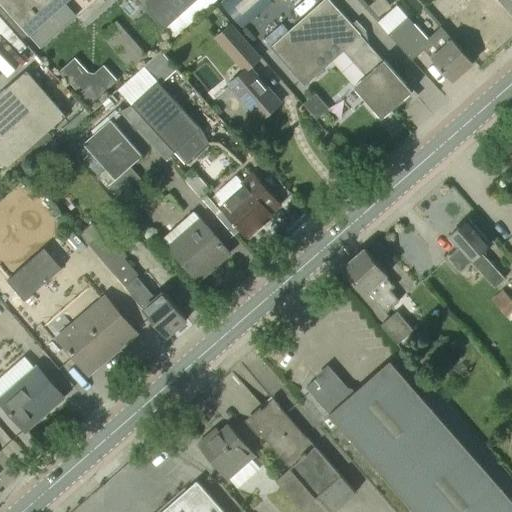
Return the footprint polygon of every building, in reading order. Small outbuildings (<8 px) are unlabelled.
[(0,0),(30,34),(69,0),(0,0)] [(138,0),(163,29),(196,0),(138,0)] [(224,0),(221,3),(243,27),(273,1),(272,0),(224,0)] [(383,61),(361,35),(329,0),(323,0),(270,47),(305,86),(344,51),(366,76),(354,87),(382,119),(412,91),(384,60),(383,61)] [(511,0),(498,0),(511,15),(511,14),(511,0)] [(431,42),(408,17),(392,31),(406,46),(415,57),(424,50),(430,57),(452,81),(474,62),(445,30),(431,42)] [(127,55),(141,42),(120,19),(105,32),(127,55)] [(260,120),(280,103),(250,67),(261,58),(250,45),(239,33),(231,23),(216,36),(246,71),(230,84),(260,120)] [(247,26),(239,33),(250,45),(257,38),(247,26)] [(104,65),(94,73),(88,72),(75,58),(60,71),(90,105),(118,81),(104,65)] [(0,162),(5,168),(8,166),(66,116),(26,71),(0,93),(0,162)] [(187,164),(210,143),(201,128),(158,81),(132,105),(122,110),(168,159),(175,152),(187,164)] [(110,185),(131,166),(143,156),(111,120),(83,144),(106,170),(101,175),(110,185)] [(131,166),(110,185),(121,198),(143,179),(131,166)] [(247,237),(272,215),(271,213),(280,205),(253,175),(243,184),(246,187),(222,208),(247,237)] [(198,278),(228,252),(199,218),(169,245),(198,278)] [(505,279),(482,253),(491,244),(469,219),(449,237),(459,248),(446,260),(458,273),(462,269),(471,263),(495,287),(505,279)] [(102,234),(93,223),(80,234),(89,245),(167,336),(187,318),(164,291),(155,298),(143,283),(138,277),(139,275),(124,257),(126,255),(106,231),(102,234)] [(25,300),(62,269),(45,248),(8,280),(25,300)] [(386,312),(400,300),(390,289),(394,286),(386,277),(389,275),(369,251),(349,268),(386,312)] [(507,318),(511,313),(511,300),(503,290),(491,300),(507,318)] [(137,333),(104,295),(72,323),(67,318),(52,331),(56,336),(88,374),(137,333)] [(397,344),(413,330),(397,311),(380,325),(397,344)] [(317,376),(305,387),(414,511),(511,511),(511,499),(389,362),(352,394),(331,370),(317,376)] [(37,368),(0,400),(22,426),(45,406),(48,410),(63,397),(37,368)] [(306,437),(273,399),(249,420),(290,468),(276,480),(304,511),(333,511),(356,492),(307,436),(306,437)] [(255,455),(229,425),(216,436),(212,432),(199,444),(222,471),(236,459),(242,466),(255,455)] [(224,511),(197,481),(161,511),(224,511)]
